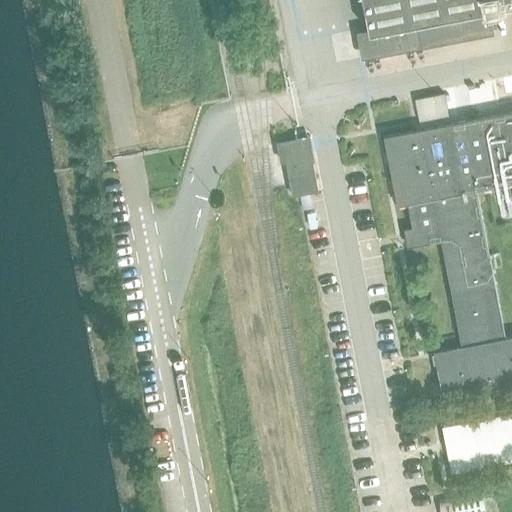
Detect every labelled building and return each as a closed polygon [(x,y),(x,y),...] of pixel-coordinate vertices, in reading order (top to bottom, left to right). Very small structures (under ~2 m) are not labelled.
[(511,0),(363,0),(370,32),(359,34),(364,58),(420,47),(416,25),(511,6),(511,0)] [(445,93),(415,99),(420,121),(450,115),(445,93)] [(511,183),(511,111),(388,135),(401,205),(409,203),(414,229),(405,230),(408,245),(443,239),(463,346),(434,351),(442,394),(511,380),(511,336),(504,338),(476,190),(511,183)] [(278,144),(281,160),(286,159),(293,196),(300,194),(319,191),(309,139),(289,142),(278,144)] [(511,460),(511,411),(443,425),(452,472),(511,460)] [(439,500),(441,511),(486,511),(482,492),(439,500)]
